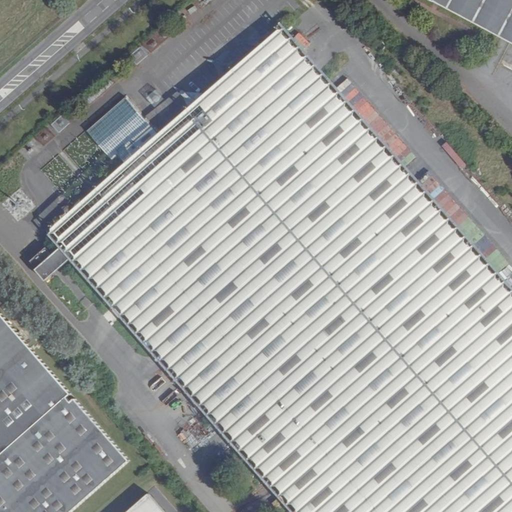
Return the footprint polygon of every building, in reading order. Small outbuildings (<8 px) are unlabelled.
[(511,0),(437,0),(511,39),(511,0)] [(56,230),(67,243),(77,254),(298,511),(511,511),(511,300),(283,35),(56,230)] [(151,128),(124,97),(62,150),(90,181),(151,128)] [(83,187),(56,156),(40,171),(67,201),(83,187)] [(77,254),(67,243),(61,248),(68,257),(69,256),(74,257),(77,254)] [(68,257),(61,248),(35,271),(45,282),(70,259),(68,257)] [(40,254),(28,259),(31,266),(43,262),(40,254)] [(73,393),(0,310),(0,511),(73,511),(131,462),(77,399),(75,402),(69,397),(73,393)] [(169,511),(154,494),(132,511),(169,511)]
